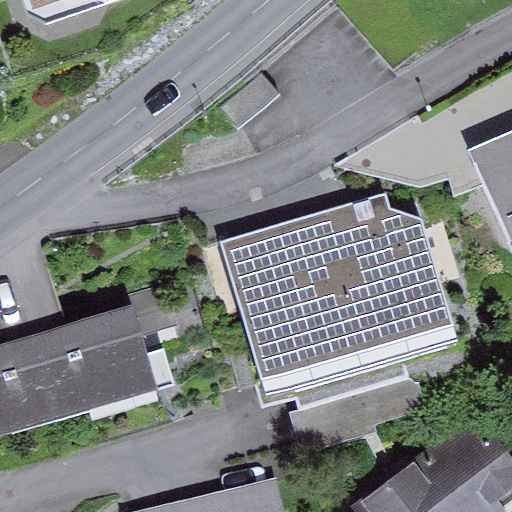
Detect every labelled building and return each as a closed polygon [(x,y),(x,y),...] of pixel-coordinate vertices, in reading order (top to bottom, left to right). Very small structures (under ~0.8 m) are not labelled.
[(20,0),(28,20),(47,29),(138,0),(20,0)] [(511,135),(465,157),(511,261),(511,135)] [(224,248),(244,324),(434,271),(422,231),(390,215),(384,198),(224,248)] [(454,339),(434,271),(244,324),(263,395),(454,339)] [(154,399),(131,317),(34,345),(57,426),(154,399)] [(0,442),(57,426),(34,345),(0,354),(0,442)] [(409,378),(286,414),(301,463),(432,424),(420,386),(409,378)] [(511,474),(478,429),(365,511),(505,511),(511,507),(511,474)] [(283,511),(277,484),(157,511),(283,511)]
